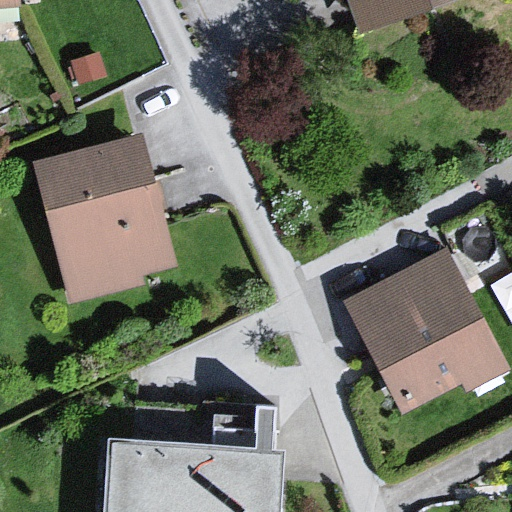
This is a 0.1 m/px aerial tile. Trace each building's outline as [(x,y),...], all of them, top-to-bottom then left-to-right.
[(0,0),(0,11),(22,9),(21,0),(0,0)] [(348,0),(360,30),(444,0),(348,0)] [(73,62),(80,85),(107,77),(100,54),(73,62)] [(146,137),(36,164),(70,306),(147,287),(145,278),(179,270),(146,137)] [(445,244),(340,298),(400,413),(460,383),(464,390),(509,367),(445,244)] [(260,455),(115,445),(110,511),(285,511),(289,458),(279,457),(282,414),(262,413),(260,455)]
